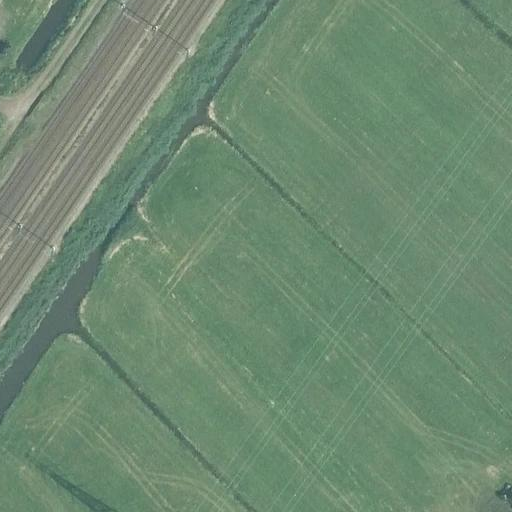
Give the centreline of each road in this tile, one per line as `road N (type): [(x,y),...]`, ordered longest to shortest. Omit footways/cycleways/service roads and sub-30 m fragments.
road 1 (track): [(362,511),(138,249)]
road 2 (track): [(98,0),(17,113),(0,105)]
